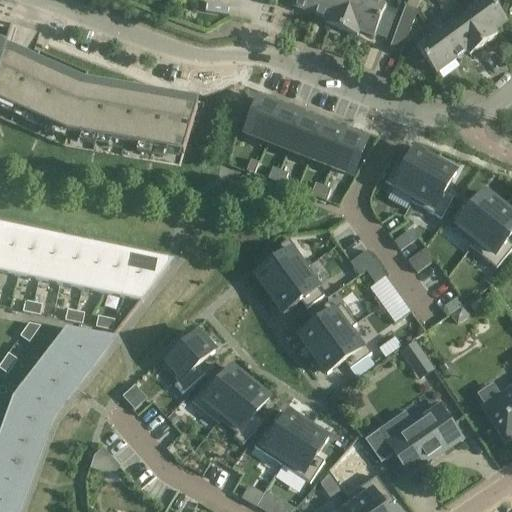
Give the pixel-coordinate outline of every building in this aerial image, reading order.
[(313,14),(318,0),(294,0),(292,6),(313,14)] [(326,24),(333,27),(342,0),(318,0),(313,14),(327,20),(326,24)] [(342,0),(333,27),(350,34),(362,3),(355,0),(342,0)] [(362,0),(362,3),(350,34),(358,37),(359,32),(375,37),(386,7),(374,3),(375,0),(362,0)] [(463,0),(462,1),(471,14),(491,40),(498,36),(494,32),(507,22),(491,0),(483,0),(478,4),(475,0),(463,0)] [(418,11),(405,7),(389,51),(401,55),(418,11)] [(447,12),(476,51),(491,40),(471,14),(464,19),(454,7),(447,12)] [(436,35),(455,61),(467,52),(470,56),(476,51),(447,12),(439,19),(445,28),(436,35)] [(455,61),(436,35),(429,26),(420,32),(427,42),(417,48),(436,74),(455,61)] [(84,85),(0,47),(0,120),(64,149),(180,169),(197,111),(196,111),(198,106),(202,107),(202,109),(203,110),(204,106),(84,85)] [(259,101),(245,136),(267,144),(281,110),(259,101)] [(281,110),(267,144),(288,153),(302,118),(281,110)] [(302,118),(288,153),(309,161),(323,126),(302,118)] [(323,126),(309,161),(331,169),(344,135),(323,126)] [(344,135),(331,169),(353,178),(366,143),(344,135)] [(396,166),(385,184),(414,200),(435,163),(414,151),(404,170),(396,166)] [(251,161),(247,173),(254,176),(259,164),(251,161)] [(435,163),(414,200),(411,204),(441,221),(454,198),(445,193),(456,175),(435,163)] [(273,169),(268,181),(276,184),(281,172),(273,169)] [(281,172),(276,184),(284,187),(288,175),(281,172)] [(315,186),(311,197),(319,200),(323,189),(315,186)] [(323,189),(319,200),(326,203),(331,192),(323,189)] [(464,205),(450,222),(458,228),(455,232),(473,246),(473,247),(503,209),(485,194),(471,211),(464,205)] [(473,246),(470,250),(496,271),(511,251),(511,243),(508,241),(511,236),(511,216),(503,209),(473,247),(473,246)] [(411,232),(393,245),(399,254),(417,241),(411,233),(411,232)] [(26,237),(5,233),(0,255),(0,274),(17,278),(26,237)] [(47,241),(26,237),(17,278),(38,283),(47,241)] [(68,246),(47,241),(38,283),(60,287),(68,246)] [(277,262),(256,277),(270,296),(305,271),(305,272),(309,269),(289,241),(272,254),(277,262)] [(89,250),(68,246),(60,287),(81,292),(89,250)] [(110,255),(89,250),(81,292),(102,296),(110,255)] [(377,265),(368,251),(351,263),(350,264),(360,277),(367,273),(377,265)] [(132,259),(110,255),(102,296),(123,301),(132,259)] [(169,267),(132,259),(123,301),(139,304),(140,304),(141,305),(170,267),(169,267)] [(305,271),(270,296),(284,316),(301,303),(307,311),(324,298),(305,271)] [(31,316),(34,305),(25,303),(23,314),(31,316)] [(42,307),(34,305),(31,316),(40,318),(42,307)] [(317,325),(300,337),(313,357),(352,329),(352,330),(356,327),(342,307),(334,312),(329,305),(311,317),(317,325)] [(74,325),(76,314),(67,312),(65,323),(74,325)] [(85,315),(76,314),(74,325),(82,326),(85,315)] [(104,331),(107,320),(98,318),(96,329),(104,331)] [(115,322),(107,320),(104,331),(113,333),(115,322)] [(34,337),(41,328),(29,326),(25,331),(34,337)] [(352,329),(313,357),(327,376),(345,363),(350,371),(371,356),(352,330),(352,329)] [(34,337),(25,331),(20,338),(29,345),(34,337)] [(112,343),(66,333),(55,347),(88,373),(112,343)] [(166,364),(163,367),(178,385),(175,388),(182,396),(186,393),(205,375),(199,368),(215,354),(198,335),(166,364)] [(395,339),(379,350),(386,360),(401,349),(395,339)] [(415,345),(402,355),(408,363),(421,354),(415,345)] [(88,373),(55,347),(42,365),(75,390),(88,373)] [(18,362),(8,355),(3,363),(13,369),(18,362)] [(13,369),(3,363),(0,367),(0,370),(8,376),(13,369)] [(75,390),(42,365),(28,382),(62,407),(75,390)] [(211,381),(192,405),(218,426),(221,423),(220,422),(251,385),(232,370),(219,387),(211,381)] [(62,407),(28,382),(13,401),(11,407),(51,422),(51,421),(62,407)] [(251,385),(220,422),(221,423),(238,436),(234,440),(243,447),(263,423),(255,417),(269,400),(251,385)] [(481,395),(480,398),(486,407),(483,410),(505,443),(511,438),(511,390),(500,398),(494,389),(491,389),(481,395)] [(51,422),(11,407),(4,428),(43,442),(51,422)] [(429,465),(445,454),(444,453),(445,453),(442,449),(448,444),(451,448),(462,441),(439,407),(387,443),(379,432),(365,442),(381,465),(394,456),(409,477),(429,464),(429,465)] [(168,420),(167,421),(173,426),(179,420),(173,415),(168,420)] [(263,436),(254,449),(282,468),(308,428),(288,415),(277,433),(269,427),(263,436)] [(43,442),(4,428),(0,438),(0,449),(36,462),(43,442)] [(308,428),(282,468),(310,486),(324,464),(316,459),(328,441),(308,428)] [(97,447),(106,453),(117,436),(107,430),(97,447)] [(36,462),(0,449),(0,472),(29,483),(36,462)] [(29,483),(0,472),(0,495),(21,503),(29,483)] [(329,475),(320,485),(331,501),(342,493),(329,475)] [(377,479),(347,500),(349,504),(350,503),(356,511),(385,511),(394,504),(377,479)] [(263,496),(256,508),(261,511),(270,511),(277,500),(268,495),(265,493),(263,496)] [(307,511),(288,493),(280,500),(292,511),(307,511)] [(18,511),(21,503),(0,495),(0,511),(18,511)] [(356,511),(350,503),(349,504),(337,511),(356,511)]
